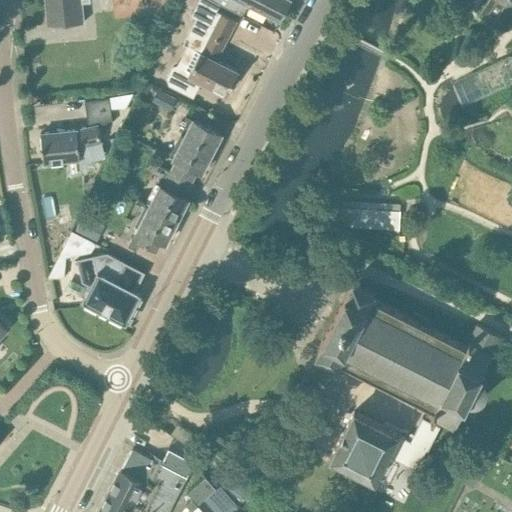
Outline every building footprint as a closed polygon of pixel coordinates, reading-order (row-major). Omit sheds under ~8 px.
[(46,0),(49,24),(84,21),(82,2),(90,1),(90,0),(46,0)] [(220,4),(212,0),(197,0),(191,13),(196,16),(183,42),(200,50),(188,73),(181,68),(175,80),(193,90),(199,79),(227,93),(239,70),(216,59),(236,20),(217,11),(220,4)] [(212,0),(220,4),(220,3),(241,14),(242,12),(243,13),(248,3),(280,19),(289,0),(212,0)] [(511,0),(487,0),(479,13),(498,24),(511,2),(511,0)] [(511,81),(511,58),(511,55),(453,83),(463,104),(481,96),(499,87),(511,81)] [(176,97),(158,88),(152,100),(170,109),(176,97)] [(86,113),(110,110),(109,97),(84,100),(86,113)] [(110,110),(86,113),(87,126),(79,128),(42,132),(45,162),(80,158),(79,146),(103,141),(99,124),(112,122),(110,110)] [(172,170),(191,181),(197,169),(202,172),(223,131),(193,117),(173,157),(164,153),(158,165),(171,171),(172,170)] [(149,206),(178,220),(189,198),(184,195),(191,181),(172,170),(171,171),(164,185),(160,183),(149,206)] [(399,230),(399,223),(400,203),(320,198),(319,225),(399,230)] [(178,220),(149,206),(138,226),(142,228),(136,240),(156,251),(163,238),(167,241),(178,220)] [(77,232),(68,231),(66,247),(95,251),(99,219),(79,216),(77,232)] [(106,252),(94,255),(77,258),(82,281),(90,285),(83,299),(126,322),(141,292),(136,289),(145,271),(125,261),(106,252)] [(428,412),(443,419),(455,426),(468,401),(472,402),(474,403),(478,402),(481,401),(483,399),(485,396),(487,393),(488,389),(488,387),(487,385),(486,382),(484,379),(483,378),(481,376),(501,334),(478,322),(467,344),(428,324),(413,316),(373,296),(376,291),(354,279),(316,354),(339,366),(341,361),(380,380),(378,385),(393,393),(396,388),(431,405),(428,412)] [(0,335),(8,327),(7,325),(9,323),(1,316),(0,316),(0,335)] [(443,419),(428,412),(425,416),(424,415),(415,433),(412,432),(409,438),(355,411),(331,457),(377,481),(390,453),(417,467),(427,448),(428,449),(443,419)] [(162,462),(133,446),(122,468),(121,467),(97,511),(167,511),(187,475),(193,464),(188,459),(189,458),(169,448),(162,462)] [(471,467),(463,482),(473,487),(480,472),(471,467)] [(207,511),(199,503),(217,487),(206,475),(188,491),(193,497),(186,503),(191,509),(187,511),(207,511)] [(217,487),(199,503),(207,511),(230,511),(235,509),(217,488),(217,487)]
